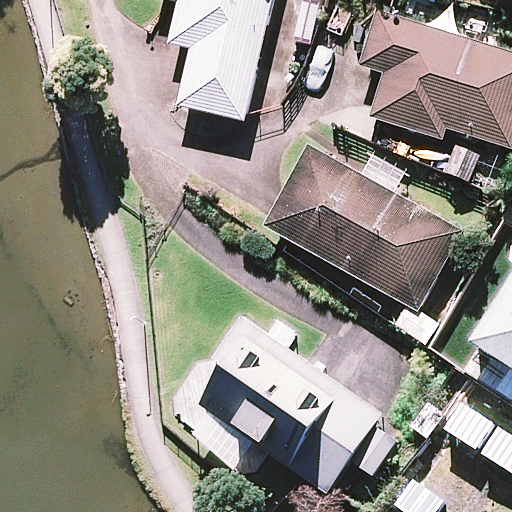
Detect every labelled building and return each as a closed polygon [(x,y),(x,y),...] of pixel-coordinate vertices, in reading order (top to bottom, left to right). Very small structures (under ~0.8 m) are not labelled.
[(272,0),(173,0),(175,0),(165,42),(193,49),(179,108),(244,124),(272,0)] [(511,148),(511,59),(376,18),(360,68),(386,76),(372,121),(441,143),(444,131),(511,152),(511,148)] [(391,198),(309,152),(266,230),(417,314),(472,214),(404,176),(391,198)] [(511,285),(471,354),(476,357),(463,378),(511,407),(511,285)] [(403,435),(243,323),(214,364),(220,369),(195,405),(326,496),(349,463),(372,479),(403,435)]
